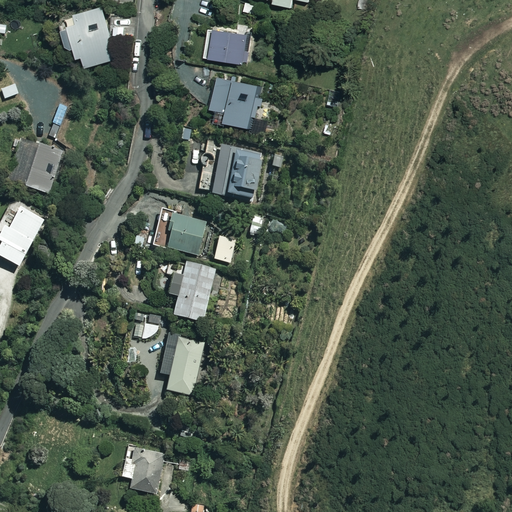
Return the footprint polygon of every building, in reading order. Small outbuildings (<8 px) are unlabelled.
[(113,58),(102,5),(70,12),(71,17),(58,19),(66,56),(79,54),(81,65),(113,58)] [(121,25),(110,25),(110,35),(122,35),(121,25)] [(251,34),(210,27),(205,57),(241,63),(246,64),(251,34)] [(35,41),(13,41),(14,58),(36,58),(35,41)] [(255,84),(213,75),(207,107),(212,108),(210,118),(245,126),(247,114),(255,116),(259,98),(252,96),(255,84)] [(35,145),(19,140),(6,180),(49,195),(63,152),(36,143),(35,145)] [(259,156),(219,146),(212,173),(202,171),(198,188),(249,200),(259,156)] [(272,166),(280,169),(284,156),(276,153),(272,166)] [(42,221),(16,206),(5,227),(0,224),(0,258),(16,267),(42,221)] [(205,223),(170,214),(163,247),(197,255),(205,223)] [(143,236),(132,235),(131,246),(141,248),(143,236)] [(209,259),(229,264),(235,241),(215,236),(209,259)] [(214,269),(182,261),(178,275),(164,271),(159,291),(174,295),(169,314),(200,322),(214,269)] [(133,313),(130,338),(140,339),(151,335),(157,328),(159,317),(133,313)] [(202,342),(175,336),(164,390),(191,395),(202,342)] [(163,456),(131,449),(128,459),(123,458),(119,476),(129,479),(127,488),(155,494),(163,456)] [(192,503),(191,511),(204,511),(205,503),(192,503)]
